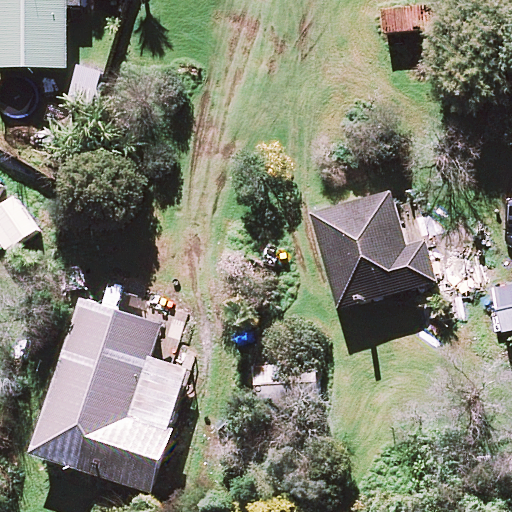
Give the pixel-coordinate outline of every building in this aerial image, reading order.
[(3,0),(4,73),(82,72),(81,0),(3,0)] [(444,27),(442,0),(438,0),(388,2),(389,30),(444,27)] [(325,218),(352,315),(448,288),(436,246),(418,251),(403,197),(325,218)] [(471,239),(478,268),(506,261),(493,212),(465,219),(471,239)] [(208,222),(178,214),(161,284),(191,292),(208,222)] [(478,268),(471,239),(445,246),(458,296),(484,289),(478,268)] [(511,282),(498,286),(506,328),(511,326),(511,282)] [(96,305),(46,458),(166,497),(187,433),(182,431),(200,374),(164,362),(174,331),(96,305)] [(322,400),(322,362),(261,362),(261,400),(322,400)]
